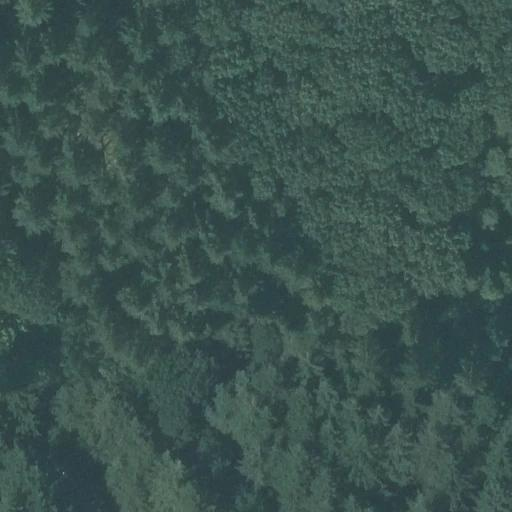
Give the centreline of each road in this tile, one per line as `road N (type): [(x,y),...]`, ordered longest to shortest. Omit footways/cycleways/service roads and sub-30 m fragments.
road 1 (track): [(163,469),(511,163)]
road 2 (tertiary): [(200,511),(0,278)]
